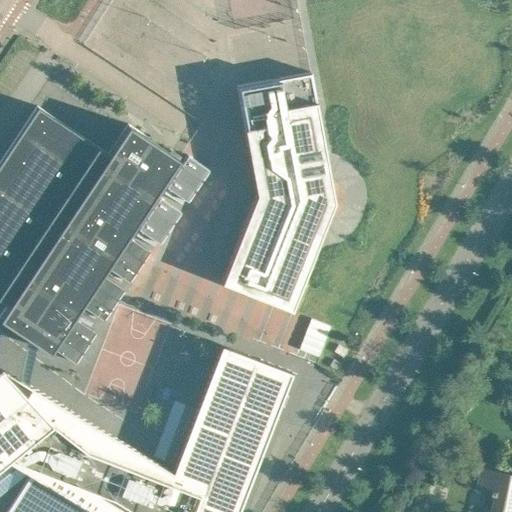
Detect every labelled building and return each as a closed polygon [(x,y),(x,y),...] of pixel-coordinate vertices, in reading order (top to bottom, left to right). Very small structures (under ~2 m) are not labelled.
[(251,206),(221,281),(291,309),(334,201),(310,72),(242,85),(236,86),(256,193),(251,206)] [(46,349),(180,155),(168,147),(168,149),(167,150),(127,123),(108,153),(104,150),(42,110),(37,106),(0,160),(0,298),(7,304),(0,314),(0,318),(23,333),(18,378),(31,386),(36,342),(46,349)] [(195,154),(174,185),(194,199),(215,168),(195,154)] [(167,195),(146,225),(167,239),(188,209),(167,195)] [(148,251),(128,237),(107,267),(128,281),(148,251)] [(102,277),(81,307),(102,322),(123,292),(102,277)] [(54,347),(75,362),(96,332),(74,317),(54,347)] [(163,465),(31,386),(18,378),(0,367),(0,464),(6,459),(15,464),(30,473),(6,511),(236,511),(290,371),(220,344),(172,470),(163,465)] [(511,511),(511,474),(483,468),(479,488),(493,492),(492,494),(497,495),(493,511),(511,511)]
